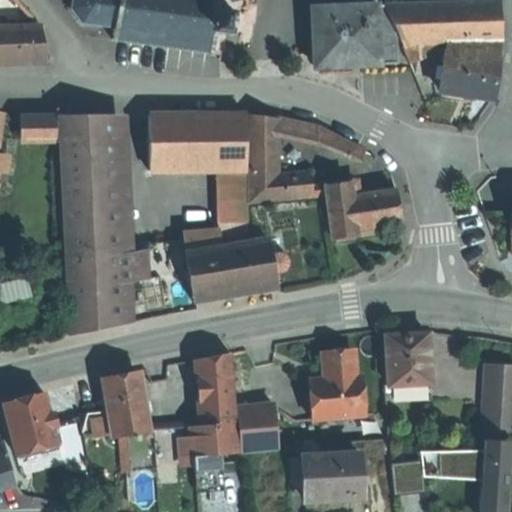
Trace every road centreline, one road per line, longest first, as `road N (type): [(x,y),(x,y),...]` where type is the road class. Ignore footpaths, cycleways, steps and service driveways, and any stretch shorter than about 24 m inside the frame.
road 1 (secondary): [(0,381),(236,324),(349,304),(440,303)]
road 2 (residential): [(259,92),(349,110),(432,164)]
road 3 (residential): [(80,79),(259,92)]
road 4 (residential): [(432,164),(440,303)]
